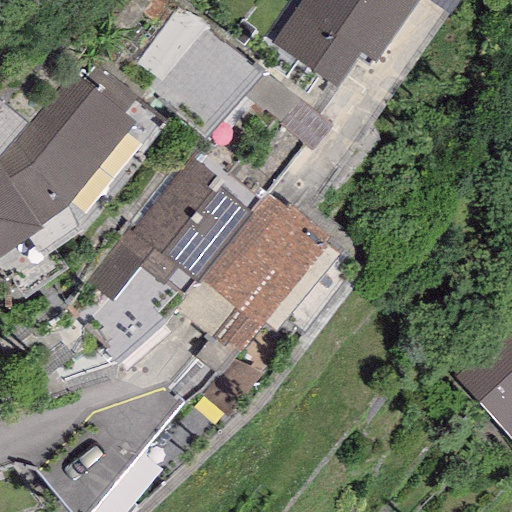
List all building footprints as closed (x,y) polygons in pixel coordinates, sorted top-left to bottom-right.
[(422,0),(300,0),(267,46),(335,95),(360,60),(373,69),(422,0)] [(262,78),(178,7),(133,61),(165,87),(154,100),(206,144),(262,78)] [(70,74),(0,160),(0,263),(41,236),(37,230),(70,208),(133,128),(70,74)] [(223,184),(190,158),(132,227),(130,225),(85,279),(111,300),(137,269),(161,289),(164,286),(182,300),(251,217),(248,215),(218,190),(223,184)] [(284,209),(265,194),(248,215),(251,217),(182,300),(175,309),(235,357),(262,325),(275,335),(338,256),(325,245),(329,240),(286,206),(284,209)] [(511,325),(450,378),(511,447),(511,325)]
